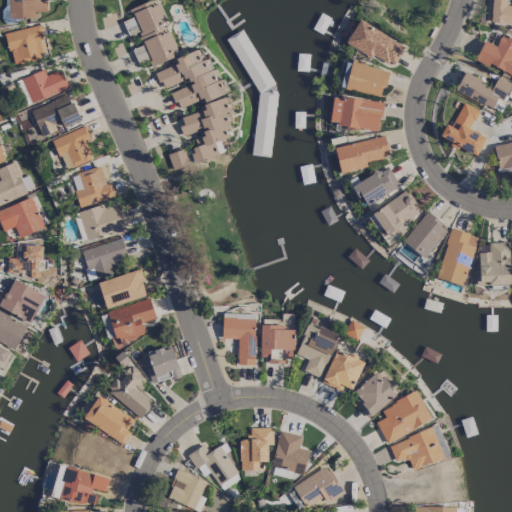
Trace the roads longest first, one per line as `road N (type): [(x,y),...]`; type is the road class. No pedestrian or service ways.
road 1 (residential): [(215,406),(85,0)]
road 2 (residential): [(137,511),(155,455),(181,425),(215,406),(256,398),(297,404),(333,424),(361,454),(378,511)]
road 3 (residential): [(511,206),(472,204),(437,177),(419,131),(458,0)]
